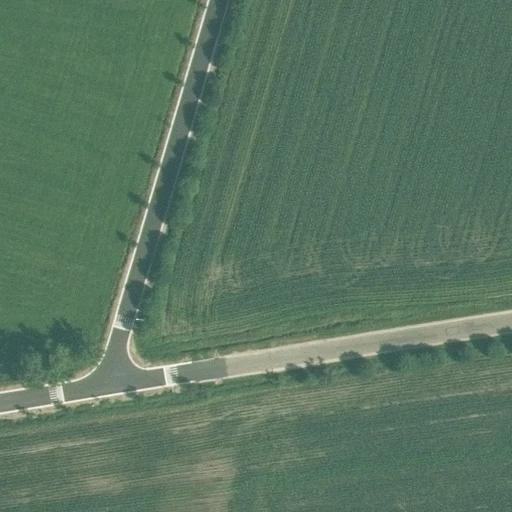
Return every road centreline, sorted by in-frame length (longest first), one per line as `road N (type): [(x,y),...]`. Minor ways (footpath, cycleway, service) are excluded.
road 1 (unclassified): [(511,321),(110,383)]
road 2 (unclassified): [(110,383),(221,0)]
